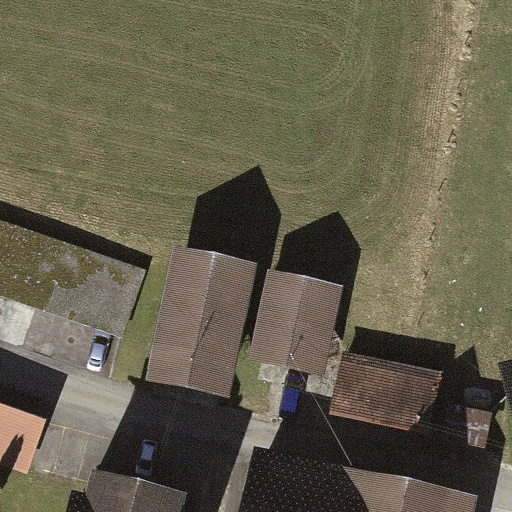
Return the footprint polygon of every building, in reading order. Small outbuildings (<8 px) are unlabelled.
[(0,227),(0,298),(125,342),(148,279),(0,227)] [(259,263),(179,245),(149,376),(229,394),(259,263)] [(346,288),(271,269),(250,356),(325,374),(346,288)] [(452,377),(344,356),(332,417),(440,438),(452,377)] [(511,369),(500,372),(511,423),(511,369)] [(43,424),(0,409),(0,466),(25,475),(43,424)] [(473,511),(262,464),(251,511),(473,511)] [(75,497),(71,511),(184,511),(185,509),(88,483),(83,500),(75,497)]
